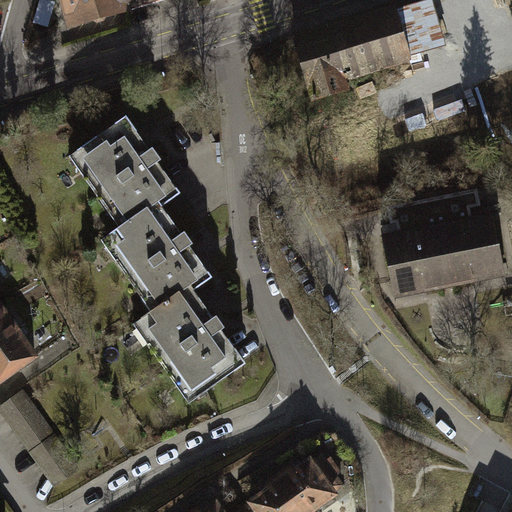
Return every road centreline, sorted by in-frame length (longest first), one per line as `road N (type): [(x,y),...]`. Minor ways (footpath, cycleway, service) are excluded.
road 1 (residential): [(511,468),(395,365),(330,277),(246,123)]
road 2 (residential): [(317,388),(258,285),(243,203),(246,123)]
road 3 (residential): [(87,511),(317,388)]
road 4 (tertiary): [(9,88),(219,30)]
road 5 (residential): [(378,511),(375,469),(317,388)]
